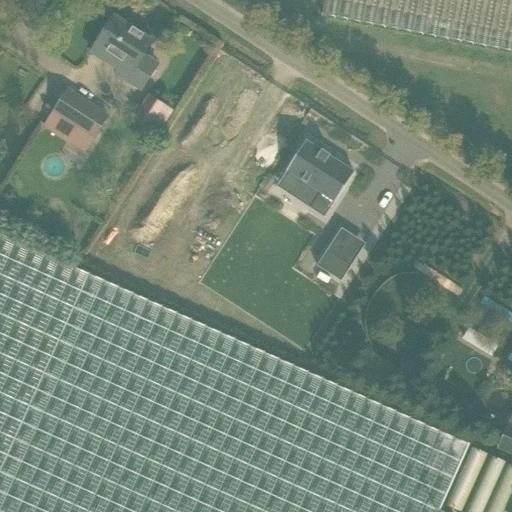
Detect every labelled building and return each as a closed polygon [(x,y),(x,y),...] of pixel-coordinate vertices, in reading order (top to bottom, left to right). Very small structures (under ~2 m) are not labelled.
[(511,0),(324,0),(322,15),(511,51),(511,0)] [(144,56),(154,42),(114,17),(96,44),(124,62),(116,74),(142,90),(158,65),(144,56)] [(67,88),(43,126),(85,154),(110,116),(67,88)] [(150,94),(134,122),(157,136),(173,108),(150,94)] [(355,173),(306,141),(287,171),(321,192),(310,209),(325,218),(335,202),(336,202),(355,173)] [(303,216),(310,209),(290,192),(283,199),(303,216)] [(0,234),(0,511),(442,511),(440,511),(469,445),(88,274),(77,269),(0,234)] [(317,265),(341,281),(351,266),(327,250),(317,265)] [(369,377),(383,361),(374,353),(360,369),(369,377)] [(407,384),(409,384),(411,384),(412,384),(414,383),(416,382),(417,381),(418,379),(419,378),(419,376),(420,374),(420,373),(419,371),(419,369),(418,368),(417,366),(415,365),(414,364),(412,363),(411,363),(409,363),(407,363),(405,363),(404,364),(402,365),(401,366),(400,368),(399,369),(399,371),(398,373),(398,374),(399,376),(399,378),(400,379),(401,381),(402,382),(404,383),(405,384),(407,384)] [(511,427),(507,426),(498,448),(511,453),(511,427)]
